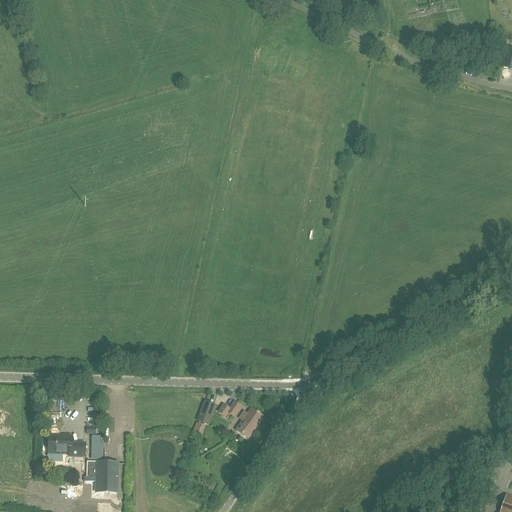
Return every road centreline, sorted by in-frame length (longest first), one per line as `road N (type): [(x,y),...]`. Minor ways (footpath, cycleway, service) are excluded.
road 1 (unclassified): [(314,383),(0,378)]
road 2 (unclassified): [(511,88),(451,76),(272,0)]
road 3 (unclassified): [(314,383),(511,289)]
road 4 (unclassified): [(221,511),(314,383)]
